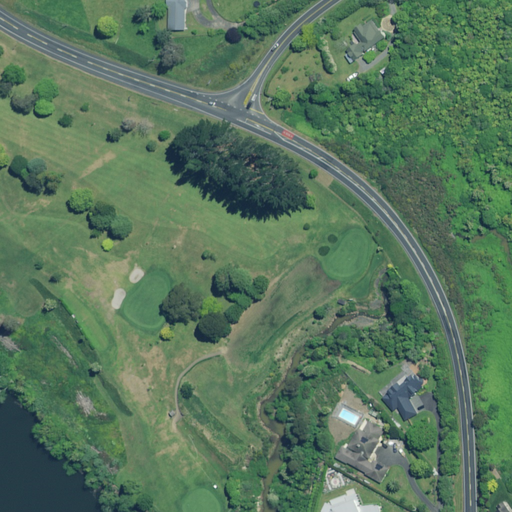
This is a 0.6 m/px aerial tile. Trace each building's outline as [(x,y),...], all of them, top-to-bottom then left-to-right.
[(167,0),(168,8),(171,8),(170,30),(186,30),(186,8),(187,8),(187,2),(187,0),(167,0)] [(381,32),(373,20),(366,25),(365,23),(354,30),(362,41),(348,50),(356,61),(365,55),(364,53),(388,37),(383,30),(381,32)] [(414,394),(427,386),(422,378),(420,379),(416,374),(389,390),(391,393),(384,398),(392,412),(398,408),(406,421),(418,413),(409,399),(415,395),(414,394)] [(386,429),(366,418),(352,445),(346,442),(343,447),(337,458),(348,464),(348,463),(367,473),(366,474),(382,483),(389,469),(374,460),(372,462),(370,461),(381,440),(380,440),(386,429)] [(380,511),(380,506),(375,507),(374,505),(360,507),(359,505),(361,504),(355,488),(346,492),(348,496),(330,503),(325,511),(380,511)] [(511,511),(511,506),(511,505),(508,500),(498,507),(501,511),(500,511),(511,511)]
